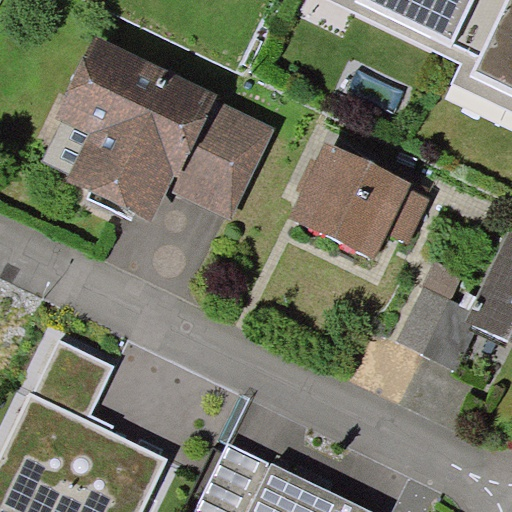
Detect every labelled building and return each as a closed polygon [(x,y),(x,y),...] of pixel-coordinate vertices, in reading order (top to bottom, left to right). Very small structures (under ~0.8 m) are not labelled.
[(473,0),(358,0),(451,45),(473,0)] [(511,0),(506,0),(471,73),(511,92),(511,0)] [(167,190),(172,192),(216,99),(218,95),(94,35),(55,117),(88,133),(65,180),(90,192),(134,213),(152,221),(167,190)] [(276,128),(216,99),(172,192),(231,221),(276,128)] [(413,183),(326,141),(289,217),(375,259),(387,234),(408,245),(430,200),(410,190),(413,183)] [(131,220),(134,213),(90,192),(87,198),(131,220)] [(511,231),(509,230),(471,308),(465,319),(478,326),(511,342),(511,231)] [(424,354),(451,299),(463,274),(435,261),(423,285),(424,286),(398,341),(424,354)] [(457,370),(478,326),(465,319),(471,308),(451,299),(424,354),(457,370)] [(114,366),(59,339),(32,393),(30,392),(0,454),(0,511),(143,511),(169,459),(112,431),(88,419),(91,414),(114,366)] [(115,426),(91,414),(88,419),(112,431),(115,426)] [(372,511),(229,442),(194,511),(372,511)]
